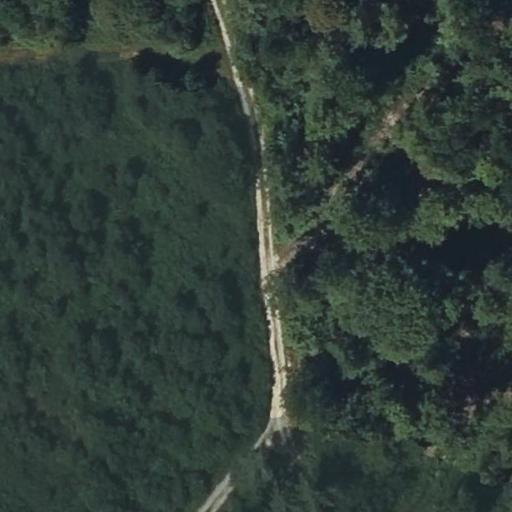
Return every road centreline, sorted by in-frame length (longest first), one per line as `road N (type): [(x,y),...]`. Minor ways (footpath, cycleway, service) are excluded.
road 1 (track): [(280,439),(260,146),(216,0)]
road 2 (track): [(240,65),(0,50)]
road 3 (track): [(337,511),(280,439),(237,475)]
